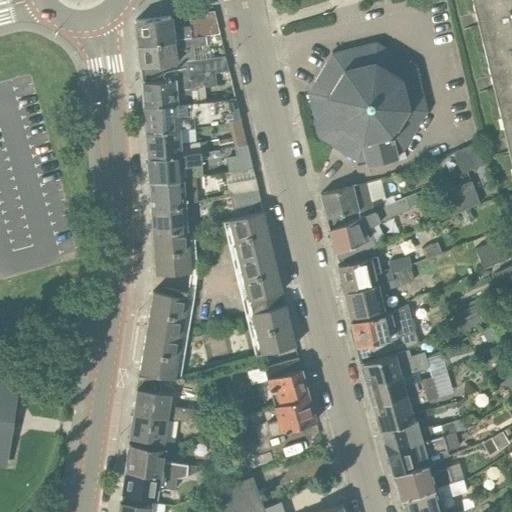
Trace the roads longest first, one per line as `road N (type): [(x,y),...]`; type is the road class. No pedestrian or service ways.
road 1 (unclassified): [(369,511),(245,0)]
road 2 (residential): [(97,19),(114,136),(117,256),(83,511)]
